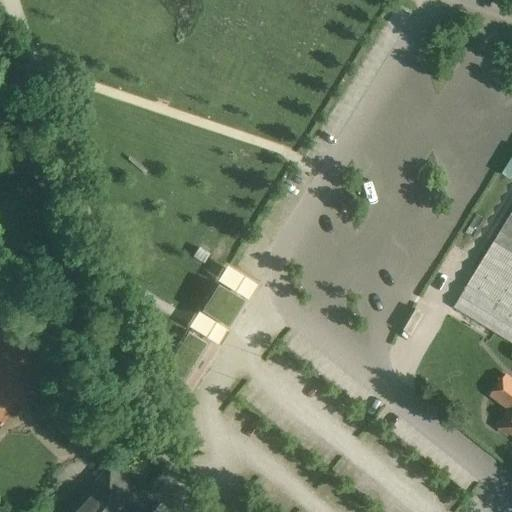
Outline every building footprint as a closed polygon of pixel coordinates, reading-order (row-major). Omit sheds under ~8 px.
[(511,212),(468,283),(511,310),(511,212)] [(231,265),(222,283),(255,300),(264,282),(231,265)] [(511,341),(511,310),(468,283),(455,306),(511,341)] [(217,284),(201,311),(227,327),(244,301),(217,284)] [(188,332),(164,371),(183,382),(207,344),(188,332)] [(511,430),(511,431),(511,380),(497,400),(511,411),(511,415),(510,418),(505,415),(496,426),(508,435),(511,430)] [(108,466),(63,511),(134,511),(131,509),(142,498),(108,466)]
